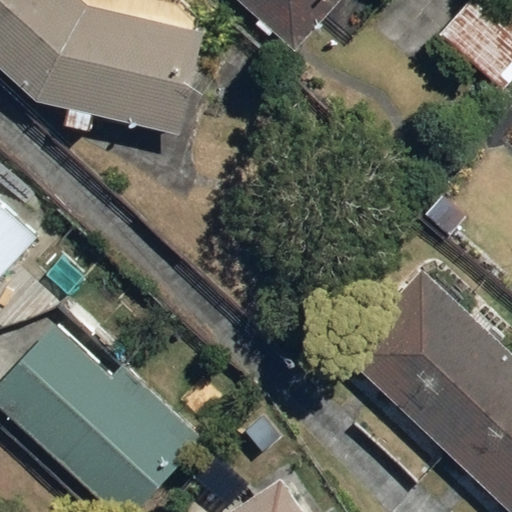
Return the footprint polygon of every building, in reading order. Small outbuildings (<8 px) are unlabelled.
[(148,0),(0,0),(0,22),(76,89),(75,111),(109,123),(115,99),(202,120),(228,20),(148,0)] [(266,0),(308,39),(345,0),(266,0)] [(511,0),(470,0),(450,21),(511,81),(511,80),(511,0)] [(0,125),(0,278),(58,217),(0,163),(0,156),(16,140),(0,125)] [(511,322),(444,258),(355,351),(511,499),(511,322)] [(124,362),(71,312),(0,387),(0,391),(129,511),(141,511),(218,430),(134,352),(124,362)] [(212,511),(315,511),(278,462),(212,511)]
